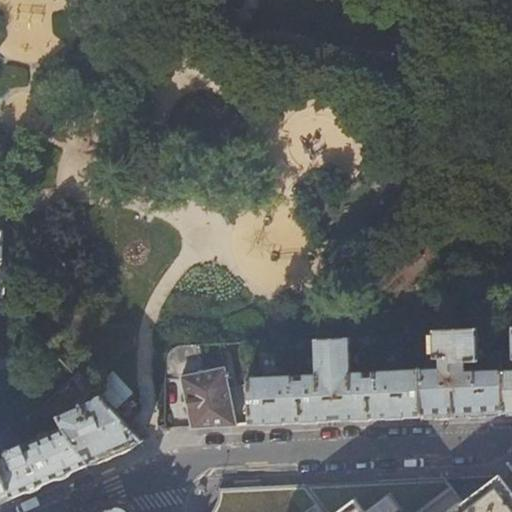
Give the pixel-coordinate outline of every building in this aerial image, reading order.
[(511,327),(507,328),(507,333),(511,333),(511,369),(503,370),(503,412),(511,412),(511,327)] [(485,334),(485,328),(427,331),(427,337),(433,337),(434,369),(419,370),(421,416),(462,415),(503,412),(503,370),(466,371),(466,361),(480,361),(479,334),(485,334)] [(503,338),(503,328),(489,328),(490,339),(503,338)] [(385,342),(385,333),(360,334),(360,342),(385,342)] [(315,336),(316,374),(248,377),(248,382),(250,425),(286,423),(374,419),(421,416),(419,370),(351,372),(348,334),(315,336)] [(228,386),(223,367),(209,369),(203,343),(182,345),(173,347),(166,354),(164,361),(164,378),(182,378),(192,427),(228,426),(250,425),(248,382),(228,386)] [(0,368),(18,366),(17,357),(0,357),(0,368)] [(71,379),(90,403),(62,415),(65,424),(64,425),(65,427),(88,464),(118,451),(143,440),(77,374),(71,379)] [(15,448),(12,425),(0,432),(0,469),(12,497),(50,481),(88,464),(65,427),(16,449),(15,448)] [(0,502),(12,497),(0,469),(0,502)] [(462,502),(445,478),(428,479),(366,482),(309,485),(255,488),(219,489),(219,494),(219,497),(218,500),(217,504),(215,507),(213,511),(212,511),(511,511),(511,498),(497,477),(462,502)]
